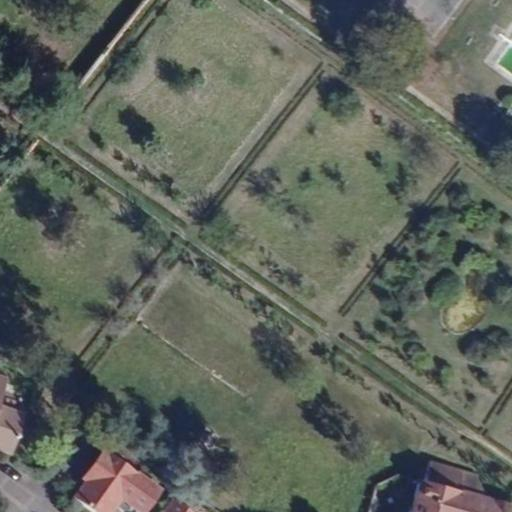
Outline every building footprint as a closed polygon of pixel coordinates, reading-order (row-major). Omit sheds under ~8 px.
[(22,250),(0,280),(0,282),(69,333),(92,300),(22,250)] [(0,450),(11,454),(24,417),(0,408),(0,397),(6,381),(0,378),(0,450)] [(88,480),(108,453),(107,453),(103,450),(83,476),(88,480)] [(145,511),(160,492),(108,453),(88,480),(74,500),(90,511),(111,511),(121,499),(140,511),(145,511)] [(480,499),(475,474),(429,461),(421,483),(480,499)] [(511,511),(511,508),(480,499),(421,483),(415,481),(406,511),(511,511)] [(188,511),(173,501),(165,511),(188,511)]
